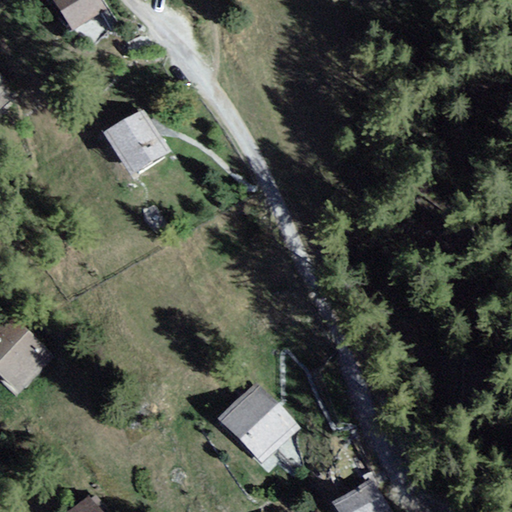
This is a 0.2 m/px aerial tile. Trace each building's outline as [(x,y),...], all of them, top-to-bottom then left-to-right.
[(87,0),(45,0),(36,5),(54,40),(97,18),(87,0)] [(157,160),(136,117),(85,141),(106,185),(157,160)] [(52,356),(12,318),(0,330),(0,387),(12,399),(52,356)] [(258,382),(213,423),(257,469),(301,429),(258,382)] [(372,484),(339,503),(343,511),(387,511),(389,511),(372,484)] [(95,511),(85,497),(62,511),(95,511)]
